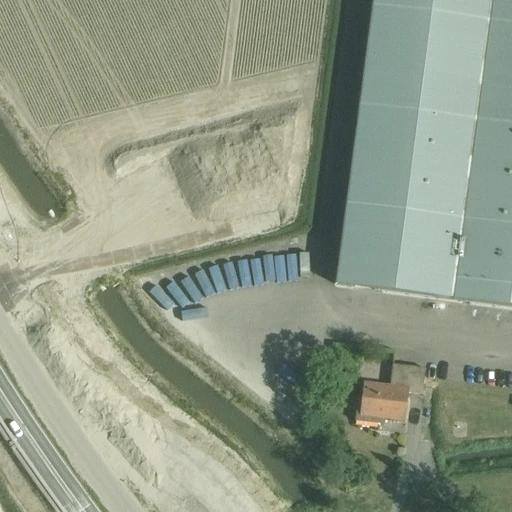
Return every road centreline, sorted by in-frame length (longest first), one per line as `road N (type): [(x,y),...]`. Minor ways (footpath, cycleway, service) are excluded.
road 1 (unclassified): [(222,511),(57,352),(0,274)]
road 2 (primary): [(80,511),(0,396)]
road 3 (track): [(110,230),(0,301)]
